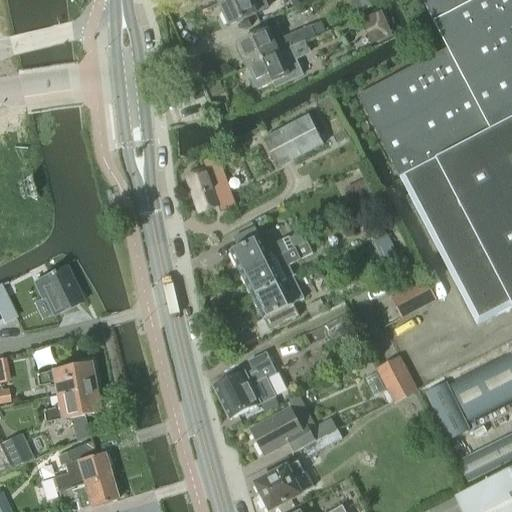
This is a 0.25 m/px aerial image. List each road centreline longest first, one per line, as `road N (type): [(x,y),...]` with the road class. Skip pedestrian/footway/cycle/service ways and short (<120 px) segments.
road 1 (tertiary): [(225,511),(146,197)]
road 2 (tertiary): [(119,74),(128,159),(146,197)]
road 3 (tertiary): [(146,197),(138,71)]
road 4 (residential): [(0,90),(119,74)]
